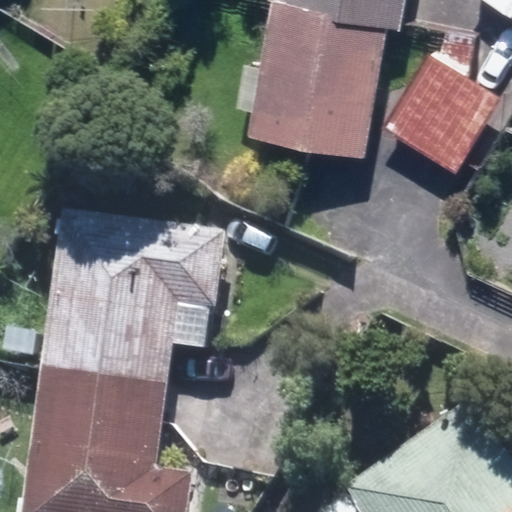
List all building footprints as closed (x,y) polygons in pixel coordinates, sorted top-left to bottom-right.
[(275,0),(253,136),(373,156),(395,27),(410,29),(414,0),(275,0)] [(511,0),(491,0),(511,13),(511,0)] [(435,47),(386,125),(462,173),(511,95),(435,47)] [(69,212),(29,511),(197,511),(202,475),(166,470),(182,352),(218,357),(234,234),(69,212)] [(511,511),(511,451),(479,405),(324,511),(511,511)]
